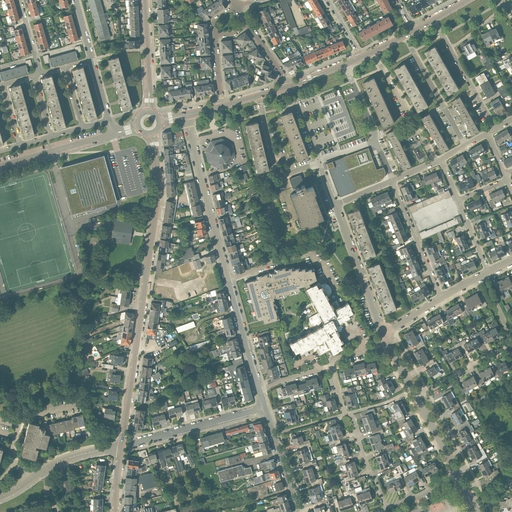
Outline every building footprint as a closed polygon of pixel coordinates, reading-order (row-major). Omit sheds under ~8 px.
[(99,0),(88,0),(100,40),(110,38),(105,20),(109,18),(107,13),(103,14),(99,0)] [(222,10),(216,2),(212,4),(212,3),(209,0),(207,0),(209,1),(217,13),(219,12),(220,11),(221,11),(222,10)] [(218,0),(216,2),(222,10),(227,6),(223,0),(218,0)] [(386,0),(376,0),(383,13),(391,9),(388,3),(388,2),(388,0),(387,0),(386,0)] [(424,8),(419,0),(415,0),(413,1),(413,2),(418,11),(424,8)] [(430,5),(427,0),(419,0),(424,8),(430,5)] [(8,9),(15,7),(14,1),(6,3),(8,9)] [(217,13),(209,1),(207,2),(209,5),(209,4),(210,6),(206,8),(212,16),(213,16),(214,15),(215,15),(217,13)] [(35,2),(28,4),(29,10),(37,8),(35,2)] [(314,12),(321,8),(317,2),(311,6),(314,12)] [(347,2),(340,6),(343,11),(350,7),(347,2)] [(418,11),(413,2),(411,3),(410,3),(407,4),(413,15),(418,11)] [(9,16),(17,13),(15,7),(8,9),(9,16)] [(212,16),(206,8),(203,10),(201,7),(200,8),(200,7),(197,9),(197,10),(196,10),(201,17),(202,17),(202,19),(206,19),(207,20),(212,17),(212,16)] [(266,8),(259,12),(261,17),(274,12),(272,9),(271,10),(270,7),(266,9),(266,8)] [(350,7),(343,11),(347,16),(353,12),(350,7)] [(37,8),(29,10),(31,16),(39,14),(37,8)] [(314,19),(317,17),(324,13),(321,8),(314,12),(311,14),(314,19)] [(274,12),(261,17),(264,23),(276,17),(274,12)] [(353,12),(347,16),(350,21),(356,17),(353,12)] [(19,20),(17,13),(9,16),(11,22),(19,20)] [(324,13),(317,17),(320,23),(327,18),(324,13)] [(63,16),(65,23),(73,21),(71,14),(63,16)] [(276,17),(264,23),(266,28),(273,25),(278,22),(277,20),(280,18),(279,16),(276,17)] [(356,17),(350,21),(353,27),(360,23),(356,17)] [(373,25),(377,33),(384,29),(384,30),(386,29),(386,28),(392,24),(388,17),(373,25)] [(327,18),(320,23),(323,28),(327,30),(331,27),(329,24),(330,24),(327,18)] [(73,21),(65,23),(67,29),(74,27),(73,21)] [(34,25),(35,31),(43,29),(41,22),(34,25)] [(273,25),(266,28),(268,33),(283,26),(282,24),(275,28),(273,25)] [(371,36),(377,33),(373,25),(358,33),(363,41),(369,37),(370,38),(371,37),(371,36)] [(283,26),(268,33),(271,39),(279,35),(284,33),(283,30),(285,29),(283,26)] [(74,27),(67,29),(68,35),(76,33),(74,27)] [(15,37),(23,34),(21,28),(14,30),(15,37)] [(43,29),(35,31),(37,37),(45,35),(43,29)] [(496,29),(489,32),(493,41),(497,39),(500,38),(496,29)] [(240,35),(246,44),(250,41),(251,42),(250,42),(252,45),(254,44),(245,32),(243,33),(242,34),(241,34),(241,35),(240,35)] [(493,41),(489,32),(482,35),(487,46),(490,45),(494,43),(493,41)] [(76,33),(68,35),(70,42),(78,39),(76,33)] [(17,43),(25,41),(23,34),(15,37),(17,43)] [(45,35),(37,37),(39,44),(47,41),(45,35)] [(246,44),(240,35),(239,36),(238,36),(237,37),(235,39),(241,47),(243,51),(245,50),(243,47),(242,47),(242,46),(246,44)] [(279,35),(271,39),(271,40),(272,42),(274,45),(281,41),(279,35)] [(340,41),(340,42),(336,43),(339,51),(345,48),(342,40),(340,41)] [(19,49),(27,47),(25,41),(17,43),(19,49)] [(47,41),(39,44),(41,50),(48,48),(47,41)] [(339,51),(336,43),(331,46),(334,53),(339,51)] [(471,45),(470,43),(464,47),(466,51),(464,52),(465,56),(468,54),(468,55),(477,50),(474,44),(471,45)] [(328,55),(325,48),(324,44),(322,45),(323,49),(320,50),(323,57),(328,55)] [(334,53),(331,46),(325,48),(328,55),(334,53)] [(28,53),(27,47),(19,49),(21,56),(28,53)] [(434,66),(442,61),(441,59),(442,58),(437,49),(436,49),(434,47),(426,51),(428,55),(427,56),(431,63),(432,62),(434,66)] [(258,50),(256,48),(251,52),(248,54),(244,55),(244,57),(248,56),(247,55),(249,55),(252,59),(260,53),(260,52),(259,52),(259,51),(258,50)] [(317,60),(314,53),(313,49),(309,51),(308,49),(307,49),(307,52),(309,55),(312,62),(317,60)] [(298,57),(295,58),(299,67),(305,65),(301,55),(299,52),(297,50),(295,52),(298,57)] [(323,57),(320,50),(314,53),(317,60),(323,57)] [(78,59),(76,53),(76,52),(49,59),(50,61),(50,63),(51,66),(78,59)] [(260,53),(252,59),(254,63),(253,63),(250,65),(250,64),(247,67),(248,69),(252,67),(264,58),(262,56),(262,55),(261,54),(260,53)] [(312,62),(309,55),(303,57),(306,64),(312,62)] [(112,77),(123,74),(118,56),(107,59),(112,77)] [(299,67),(295,58),(291,60),(290,59),(288,56),(287,57),(289,60),(290,60),(293,69),(299,67)] [(289,60),(287,57),(282,60),(281,59),(279,60),(288,72),(293,69),(290,60),(289,60)] [(442,61),(434,66),(436,69),(435,70),(439,77),(440,76),(442,80),(450,75),(449,73),(450,72),(445,63),(444,64),(442,61)] [(270,74),(270,73),(271,70),(268,69),(269,66),(267,66),(267,64),(263,63),(260,70),(262,71),(266,72),(270,74)] [(404,83),(412,78),(410,76),(411,75),(406,66),(405,67),(404,64),(395,68),(397,72),(396,73),(400,80),(401,79),(404,83)] [(27,67),(26,66),(0,73),(0,74),(0,75),(1,77),(2,80),(28,73),(27,67)] [(77,86),(87,84),(83,67),(72,69),(77,86)] [(247,74),(243,75),(245,84),(245,85),(252,83),(248,69),(246,70),(247,73),(247,74)] [(265,74),(264,78),(268,79),(268,80),(273,82),(275,75),(270,73),(270,74),(266,72),(262,71),(261,73),(264,74),(264,73),(265,74)] [(245,84),(243,75),(238,77),(237,75),(238,75),(237,72),(235,73),(239,86),(245,84)] [(239,86),(235,73),(234,73),(235,76),(236,77),(231,79),(234,88),(239,86)] [(476,77),(480,84),(488,80),(484,73),(476,77)] [(127,91),(123,74),(112,77),(117,94),(127,91)] [(46,95),(56,92),(51,75),(41,78),(46,95)] [(450,75),(442,80),(444,83),(442,84),(447,91),(448,91),(450,94),(458,89),(457,87),(458,86),(453,77),(452,78),(450,75)] [(234,88),(231,79),(226,80),(226,79),(226,76),(224,76),(225,80),(228,90),(234,88)] [(268,79),(264,78),(258,76),(256,84),(260,85),(260,84),(262,84),(263,82),(266,83),(268,80),(268,79)] [(371,97),(380,93),(379,90),(380,89),(376,80),(375,81),(373,78),(365,82),(366,86),(365,86),(368,94),(370,93),(371,97)] [(413,81),(412,78),(404,83),(405,86),(404,87),(408,94),(409,94),(411,97),(420,92),(418,90),(419,89),(414,80),(413,81)] [(206,85),(207,94),(214,93),(212,83),(209,84),(208,79),(205,80),(206,85)] [(187,98),(186,87),(181,88),(181,87),(181,84),(180,80),(179,80),(178,80),(179,82),(179,84),(181,99),(187,98)] [(488,80),(480,84),(484,91),(492,87),(488,80)] [(207,95),(207,94),(206,85),(201,85),(201,84),(202,84),(201,81),(199,81),(202,96),(207,95)] [(190,87),(186,87),(187,98),(194,97),(191,82),(189,83),(190,86),(190,87)] [(15,104),(25,101),(20,84),(10,87),(15,104)] [(92,101),(87,84),(77,86),(82,103),(92,101)] [(492,87),(484,91),(488,98),(495,94),(492,87)] [(127,91),(117,94),(122,111),(132,108),(127,91)] [(61,110),(56,92),(46,95),(51,112),(61,110)] [(420,92),(411,97),(413,101),(412,101),(416,108),(417,108),(419,111),(428,107),(426,104),(427,103),(422,94),(421,95),(420,92)] [(381,95),(380,93),(371,97),(373,100),(372,101),(375,108),(376,108),(378,112),(387,108),(386,105),(387,104),(383,95),(381,95)] [(462,118),(470,114),(460,97),(457,98),(456,98),(455,99),(455,100),(452,101),(454,105),(455,105),(461,114),(460,115),(462,118)] [(491,102),(495,109),(502,105),(498,98),(491,102)] [(30,118),(25,101),(15,104),(19,121),(30,118)] [(92,101),(82,103),(87,121),(97,118),(92,101)] [(502,105),(495,109),(499,116),(509,111),(507,107),(504,109),(502,105)] [(387,108),(378,112),(380,115),(379,116),(382,123),(383,123),(385,126),(394,123),(392,119),(393,119),(389,109),(388,110),(387,108)] [(61,110),(51,112),(56,129),(66,127),(61,110)] [(285,131),(297,127),(295,122),(294,123),(291,116),(293,116),(291,111),(280,115),(285,131)] [(431,136),(439,131),(429,114),(426,116),(426,115),(424,116),(425,116),(422,118),(424,122),(425,122),(430,131),(429,132),(431,136)] [(470,114),(462,118),(464,122),(465,122),(470,131),(469,132),(472,136),(474,134),(475,134),(476,133),(480,131),(470,114)] [(30,118),(19,121),(24,138),(34,135),(30,118)] [(251,141),(260,138),(259,134),(260,134),(258,126),(257,127),(256,122),(247,125),(247,128),(246,128),(248,138),(250,138),(251,141)] [(298,131),(297,127),(285,131),(291,146),(302,142),(301,137),(299,138),(297,131),(298,131)] [(507,129),(501,133),(505,140),(509,137),(510,140),(511,138),(511,136),(511,135),(510,135),(507,129)] [(395,152),(403,148),(395,130),(391,131),(390,132),(387,134),(388,137),(389,137),(394,147),(393,148),(395,152)] [(162,139),(179,137),(183,136),(182,131),(175,132),(176,135),(171,136),(171,132),(162,133),(162,139)] [(439,131),(431,136),(434,139),(435,139),(440,148),(439,149),(441,153),(444,151),(444,152),(446,151),(446,150),(449,149),(439,131)] [(505,140),(501,133),(494,137),(498,142),(497,143),(499,146),(502,145),(500,142),(505,140)] [(260,138),(251,141),(251,143),(250,144),(252,154),(253,153),(254,156),(263,154),(263,150),(264,150),(262,142),(261,142),(260,138)] [(220,169),(227,168),(227,166),(229,166),(235,156),(232,145),(222,139),(211,141),(205,151),(208,162),(218,168),(219,168),(220,169)] [(302,142),(291,146),(297,162),(308,157),(306,153),(305,153),(303,147),(304,146),(302,142)] [(481,144),(475,148),(479,155),(483,152),(485,154),(487,153),(485,149),(485,150),(481,144)] [(414,150),(420,160),(427,156),(421,146),(414,150)] [(343,157),(327,163),(339,196),(340,196),(341,197),(355,192),(355,191),(356,190),(381,181),(369,148),(343,157)] [(403,148),(395,152),(397,156),(398,155),(402,165),(401,166),(403,170),(406,169),(408,168),(411,166),(403,148)] [(479,155),(475,148),(469,151),(472,157),(471,157),(473,161),(476,159),(474,157),(479,155)] [(176,153),(164,154),(164,161),(173,160),(185,158),(188,158),(187,152),(176,153)] [(108,153),(60,165),(72,217),(108,209),(106,203),(117,201),(109,166),(111,166),(108,153)] [(263,154),(254,156),(255,159),(253,159),(256,169),(257,169),(258,172),(267,170),(266,166),(268,166),(266,158),(264,158),(263,154)] [(463,154),(456,158),(461,167),(466,164),(466,165),(469,164),(467,160),(466,160),(463,154)] [(511,164),(511,162),(510,158),(506,159),(505,156),(502,157),(504,160),(503,160),(506,167),(511,164)] [(461,167),(456,158),(450,162),(453,167),(453,168),(455,173),(458,171),(457,169),(461,167)] [(491,172),(488,173),(491,179),(497,177),(493,167),(489,168),(491,172)] [(491,179),(488,173),(486,169),(480,172),(482,177),(484,182),(491,179)] [(437,172),(430,175),(435,187),(438,186),(436,183),(441,181),(440,178),(439,178),(437,172)] [(208,176),(210,185),(224,180),(223,178),(221,179),(220,174),(208,176)] [(246,174),(237,177),(240,183),(248,179),(246,174)] [(435,187),(430,175),(424,178),(424,179),(421,181),(423,186),(431,183),(432,184),(431,185),(432,188),(435,187)] [(222,190),(220,185),(233,179),(232,176),(229,177),(224,180),(210,185),(212,191),(213,191),(213,193),(215,193),(222,190)] [(471,177),(464,180),(468,189),(475,186),(471,177)] [(468,189),(464,180),(458,183),(462,191),(468,189)] [(404,195),(411,191),(415,190),(413,185),(412,186),(411,183),(407,184),(407,185),(401,188),(404,195)] [(296,193),(289,195),(298,220),(297,220),(300,227),(306,224),(307,227),(318,223),(317,221),(323,218),(314,194),(315,194),(313,187),(305,190),(305,187),(304,185),(295,188),(296,193)] [(175,186),(166,186),(167,197),(176,196),(175,186)] [(496,192),(500,202),(506,199),(505,196),(502,189),(496,192)] [(417,203),(419,202),(422,201),(425,200),(424,197),(419,199),(416,194),(413,195),(411,191),(404,195),(407,202),(414,198),(415,201),(416,200),(417,203)] [(213,198),(214,201),(226,198),(226,196),(231,194),(230,192),(225,194),(226,195),(223,196),(222,192),(213,194),(213,195),(213,196),(213,197),(213,198)] [(382,194),(385,202),(387,206),(393,203),(388,192),(382,194)] [(500,202),(496,192),(490,194),(492,201),(489,203),(491,209),(496,207),(495,204),(500,202)] [(258,193),(252,196),(254,202),(260,199),(258,193)] [(226,198),(214,201),(216,207),(224,205),(223,201),(232,198),(231,194),(226,196),(226,198)] [(377,197),(380,204),(385,202),(382,194),(377,197)] [(382,210),(380,204),(377,197),(371,199),(374,206),(370,208),(375,219),(377,218),(375,213),(382,210)] [(473,201),(476,208),(480,207),(481,210),(484,209),(483,206),(480,199),(473,201)] [(163,221),(172,223),(175,202),(166,201),(163,221)] [(476,208),(473,201),(467,204),(470,211),(472,214),(474,213),(473,210),(476,208)] [(227,212),(226,206),(216,208),(218,218),(228,215),(232,213),(232,211),(229,212),(227,212)] [(355,228),(364,225),(363,222),(365,221),(361,212),(359,212),(358,209),(349,212),(351,217),(350,217),(353,225),(354,224),(355,228)] [(503,215),(506,221),(511,218),(511,213),(511,211),(503,215)] [(399,217),(396,212),(389,215),(390,218),(383,221),(384,223),(387,222),(391,220),(399,217)] [(480,232),(487,228),(490,227),(489,223),(490,223),(489,219),(493,217),(492,214),(488,216),(482,218),(484,222),(477,225),(480,232)] [(220,224),(228,222),(235,220),(234,217),(231,218),(230,215),(218,219),(219,220),(218,220),(219,221),(219,222),(220,224)] [(194,220),(197,229),(205,227),(202,217),(194,220)] [(399,217),(391,220),(393,226),(401,223),(399,217)] [(132,234),(133,232),(131,232),(132,223),(115,220),(112,241),(129,244),(131,235),(132,235),(132,234)] [(163,222),(161,232),(170,233),(172,233),(179,233),(182,232),(181,229),(179,230),(178,230),(178,231),(170,229),(171,223),(163,222)] [(401,223),(393,226),(396,232),(403,229),(401,223)] [(237,225),(221,229),(222,232),(222,233),(223,234),(223,235),(231,233),(230,229),(238,227),(237,225)] [(364,225),(355,228),(357,232),(355,232),(358,240),(360,239),(361,243),(370,240),(369,237),(370,236),(367,227),(365,227),(364,225)] [(197,229),(194,230),(195,233),(191,234),(192,237),(207,233),(205,227),(197,229)] [(489,233),(487,228),(480,232),(482,238),(490,235),(492,240),(497,237),(494,231),(489,233)] [(403,229),(396,232),(398,237),(406,234),(403,229)] [(231,233),(223,235),(224,238),(224,241),(244,235),(243,233),(238,234),(238,235),(237,236),(236,234),(233,235),(232,233),(231,233)] [(406,234),(398,237),(401,243),(408,240),(406,234)] [(244,235),(224,241),(226,246),(235,243),(235,242),(243,239),(245,238),(244,235)] [(455,238),(458,245),(466,241),(463,235),(455,238)] [(500,248),(496,250),(499,257),(506,254),(503,248),(504,248),(503,246),(505,245),(501,236),(499,237),(501,242),(500,243),(501,245),(499,246),(500,248)] [(160,242),(159,246),(172,248),(173,247),(177,246),(177,245),(168,243),(169,240),(160,239),(160,240),(160,241),(160,242)] [(370,240),(361,243),(362,247),(361,247),(364,255),(365,254),(367,258),(376,255),(375,252),(376,252),(372,242),(371,243),(370,240)] [(466,241),(458,245),(455,246),(457,250),(455,251),(457,255),(462,253),(461,251),(468,248),(466,241)] [(235,243),(226,246),(228,252),(241,248),(240,245),(237,245),(237,243),(235,243)] [(427,248),(430,255),(437,252),(435,247),(437,246),(436,243),(432,245),(433,246),(427,248)] [(401,255),(402,255),(413,251),(410,245),(399,250),(401,255)] [(193,261),(200,258),(199,256),(198,253),(194,255),(191,247),(180,251),(185,264),(193,261)] [(244,247),(241,248),(228,252),(230,260),(239,257),(238,253),(245,250),(244,247)] [(499,257),(496,250),(491,252),(490,250),(487,251),(489,255),(490,255),(492,260),(499,257)] [(158,254),(157,260),(170,262),(170,260),(167,259),(167,260),(165,259),(166,255),(166,253),(167,254),(167,252),(158,251),(158,254)] [(413,251),(402,255),(404,258),(400,260),(401,262),(415,256),(413,251)] [(437,252),(430,255),(433,262),(438,259),(440,263),(445,261),(442,255),(439,256),(437,252)] [(205,257),(204,257),(200,258),(193,261),(197,273),(198,277),(204,275),(202,271),(199,262),(205,260),(206,263),(215,261),(213,254),(205,257)] [(239,257),(230,260),(232,265),(242,261),(244,260),(243,256),(239,257)] [(405,263),(409,262),(410,265),(417,262),(415,256),(401,262),(402,265),(405,263)] [(472,262),(468,264),(470,271),(477,268),(475,262),(474,258),(471,260),(472,262)] [(170,262),(157,260),(156,267),(156,270),(162,271),(162,268),(164,268),(164,264),(166,264),(169,265),(170,262)] [(470,271),(468,264),(467,264),(466,260),(462,262),(463,262),(461,263),(461,262),(455,264),(458,269),(461,268),(463,274),(470,271)] [(242,261),(232,265),(234,275),(251,268),(249,265),(243,267),(242,261)] [(445,261),(440,263),(442,267),(436,269),(439,276),(446,273),(449,272),(447,267),(446,265),(445,261)] [(410,265),(411,268),(411,269),(404,272),(405,274),(406,273),(420,267),(417,262),(410,265)] [(376,282),(385,278),(384,276),(385,275),(381,265),(380,266),(379,263),(370,266),(371,270),(370,271),(373,278),(374,278),(376,282)] [(304,285),(306,288),(311,285),(311,286),(316,283),(315,280),(316,279),(313,268),(307,270),(306,268),(300,269),(300,267),(294,269),(293,267),(287,269),(286,267),(274,270),(274,272),(258,277),(259,279),(244,283),(245,287),(244,288),(244,289),(245,290),(246,291),(248,299),(248,300),(248,302),(248,303),(249,303),(252,311),(251,312),(251,314),(252,315),(253,315),(254,320),(257,319),(258,321),(263,319),(264,323),(275,320),(277,320),(278,320),(279,320),(279,319),(276,309),(277,308),(277,307),(276,306),(275,305),(273,298),(279,296),(280,297),(281,297),(282,296),(283,296),(283,295),(291,293),(292,293),(294,293),(295,293),(295,292),(300,290),(299,287),(304,285)] [(420,267),(406,273),(406,275),(411,273),(413,277),(414,277),(419,274),(422,273),(420,267)] [(446,273),(439,276),(442,283),(447,281),(448,281),(452,279),(452,277),(449,278),(448,278),(446,273)] [(511,287),(511,281),(511,282),(509,277),(503,280),(507,290),(511,287)] [(385,278),(376,282),(377,286),(376,286),(379,294),(380,293),(381,297),(390,294),(389,291),(391,291),(387,281),(386,281),(385,278)] [(507,290),(503,280),(496,283),(500,290),(497,292),(501,300),(504,298),(501,293),(507,290)] [(323,283),(321,284),(319,282),(316,284),(315,284),(316,283),(311,286),(311,285),(306,288),(304,289),(306,291),(307,291),(310,296),(308,296),(311,301),(312,300),(315,305),(314,306),(316,311),(317,310),(319,312),(309,318),(309,319),(308,321),(313,330),(311,332),(310,330),(306,333),(306,334),(301,337),(301,336),(296,338),(297,339),(292,342),(291,341),(288,342),(292,349),(293,349),(295,353),(299,351),(301,354),(304,353),(303,351),(308,349),(309,350),(313,347),(316,346),(320,355),(330,349),(331,352),(330,352),(331,355),(338,351),(342,348),(340,344),(343,342),(342,340),(341,340),(338,335),(339,335),(338,332),(341,331),(346,332),(346,330),(347,328),(342,327),(340,324),(342,323),(342,322),(347,319),(348,320),(350,319),(348,315),(353,313),(350,309),(351,308),(347,302),(345,303),(345,304),(340,307),(336,300),(330,304),(327,299),(328,298),(327,297),(330,295),(331,293),(331,290),(330,287),(328,285),(326,284),(323,283)] [(419,286),(421,289),(425,296),(431,293),(424,283),(419,286)] [(420,299),(415,292),(414,289),(409,292),(415,303),(420,299)] [(415,292),(420,299),(425,296),(421,289),(415,292)] [(121,294),(121,298),(129,299),(130,291),(120,290),(119,293),(121,294)] [(189,292),(191,298),(197,296),(195,290),(189,292)] [(224,291),(216,293),(216,295),(212,297),(213,301),(217,299),(225,297),(224,291)] [(471,297),(476,307),(480,305),(482,308),(485,307),(487,305),(483,297),(480,299),(478,293),(471,297)] [(390,294),(381,297),(383,301),(382,301),(384,309),(386,308),(387,312),(396,309),(394,304),(395,304),(392,296),(391,297),(390,294)] [(217,299),(218,302),(211,305),(212,308),(213,307),(219,305),(219,304),(227,303),(225,297),(217,299)] [(464,307),(465,308),(469,315),(475,312),(473,309),(476,307),(471,297),(464,300),(467,306),(464,307)] [(129,299),(121,298),(120,305),(127,306),(127,303),(129,303),(129,299)] [(151,302),(150,309),(163,310),(163,308),(162,308),(162,304),(160,303),(161,300),(153,299),(152,302),(151,302)] [(219,305),(213,307),(209,309),(210,312),(215,310),(214,310),(216,309),(217,312),(220,311),(228,309),(227,303),(219,304),(219,305)] [(452,307),(457,315),(461,313),(463,317),(465,315),(466,317),(469,315),(465,308),(462,310),(460,307),(459,304),(452,307)] [(446,318),(449,324),(450,325),(454,323),(453,322),(454,321),(453,317),(457,315),(452,307),(446,310),(448,314),(447,314),(449,317),(446,318)] [(434,317),(438,325),(442,323),(444,327),(449,324),(446,318),(443,320),(442,317),(440,314),(434,317)] [(211,333),(220,330),(233,327),(230,317),(222,319),(224,326),(210,330),(211,333)] [(427,328),(428,329),(430,334),(436,331),(434,327),(438,325),(434,317),(427,320),(429,324),(430,327),(427,328)] [(124,319),(122,318),(122,320),(121,323),(121,325),(123,325),(132,326),(133,320),(124,319)] [(178,333),(195,327),(194,321),(175,328),(178,333)] [(493,329),(489,331),(494,339),(500,336),(498,332),(499,332),(497,330),(500,328),(497,322),(491,325),(493,329)] [(233,327),(220,330),(218,331),(219,335),(225,332),(227,338),(224,339),(224,342),(236,338),(233,327)] [(159,329),(157,329),(147,328),(146,338),(157,340),(167,334),(166,330),(164,330),(162,330),(159,329)] [(407,340),(415,336),(413,332),(415,331),(414,329),(407,332),(404,334),(407,340)] [(494,339),(489,331),(485,333),(483,330),(478,333),(481,338),(484,337),(485,339),(486,339),(487,342),(494,339)] [(132,333),(122,331),(118,332),(117,336),(115,337),(112,338),(113,341),(121,338),(131,339),(132,333)] [(257,338),(259,343),(268,340),(266,335),(268,335),(267,331),(259,333),(260,337),(257,338)] [(481,338),(478,333),(472,335),(474,339),(471,341),(475,349),(481,346),(480,342),(479,340),(481,338)] [(418,347),(424,344),(422,341),(421,342),(419,339),(417,340),(415,336),(407,340),(411,347),(414,345),(417,344),(418,347)] [(236,338),(224,342),(219,344),(220,348),(231,345),(232,347),(234,346),(234,345),(238,344),(236,338)] [(186,348),(189,352),(192,351),(211,345),(209,340),(186,347),(186,348)] [(475,349),(471,341),(466,343),(465,340),(459,343),(463,348),(465,347),(466,350),(467,349),(469,352),(475,349)] [(463,348),(459,343),(454,346),(456,349),(452,351),(456,359),(463,356),(461,353),(461,352),(460,350),(463,348)] [(226,353),(232,351),(239,349),(239,348),(238,344),(234,345),(234,346),(232,347),(231,345),(220,348),(215,349),(216,351),(212,352),(214,357),(226,353)] [(418,359),(425,355),(423,351),(425,350),(424,347),(425,347),(424,344),(418,347),(420,349),(417,351),(414,353),(418,359)] [(232,351),(226,353),(227,355),(228,359),(241,355),(240,352),(240,351),(240,350),(239,350),(239,349),(232,351)] [(456,359),(452,351),(448,353),(446,350),(443,352),(441,353),(444,359),(446,357),(448,360),(448,359),(450,363),(456,359)] [(123,357),(115,355),(115,356),(114,360),(112,359),(111,364),(114,364),(117,365),(118,365),(118,364),(122,365),(123,357)] [(429,365),(430,364),(434,362),(433,359),(431,360),(429,358),(428,359),(425,355),(418,359),(421,365),(424,364),(427,362),(429,365)] [(272,356),(270,357),(261,359),(262,364),(271,362),(274,361),(272,356)] [(142,362),(142,366),(152,367),(156,365),(151,364),(151,361),(153,361),(153,358),(143,357),(143,360),(142,361),(142,362)] [(436,361),(434,362),(430,364),(432,367),(429,368),(429,369),(426,370),(429,377),(433,375),(438,373),(435,368),(439,367),(436,361)] [(496,371),(499,377),(502,375),(501,373),(509,369),(505,361),(501,363),(500,362),(496,364),(499,369),(496,371)] [(361,375),(358,364),(353,366),(353,368),(354,368),(356,377),(361,375)] [(244,366),(235,368),(234,365),(224,368),(225,371),(229,370),(230,376),(231,375),(233,375),(238,374),(245,371),(244,366)] [(141,375),(151,376),(152,367),(142,366),(141,375)] [(485,370),(489,379),(495,376),(496,378),(499,377),(496,371),(493,372),(490,367),(485,370)] [(87,368),(81,371),(83,376),(89,374),(87,368)] [(116,370),(113,369),(110,369),(109,373),(111,374),(110,382),(114,383),(115,383),(119,383),(120,379),(120,375),(115,375),(116,370)] [(479,380),(482,386),(486,384),(485,382),(489,379),(485,370),(479,373),(482,379),(479,380)] [(238,374),(233,375),(231,375),(232,378),(227,379),(228,384),(229,383),(229,384),(230,383),(233,382),(240,381),(247,378),(245,371),(238,374)] [(151,376),(141,375),(140,382),(148,383),(152,380),(161,375),(159,372),(156,373),(151,376)] [(468,379),(473,388),(478,385),(479,387),(482,386),(479,380),(477,381),(474,376),(468,379)] [(247,378),(240,381),(241,388),(249,385),(247,378)] [(473,388),(468,379),(462,382),(465,388),(463,389),(466,395),(469,393),(468,391),(473,388)] [(148,383),(140,382),(139,388),(148,389),(148,386),(151,385),(154,383),(152,380),(148,383)] [(384,389),(393,385),(390,380),(386,383),(384,380),(378,383),(380,386),(379,386),(382,391),(384,389)] [(233,382),(230,383),(233,393),(227,394),(229,405),(236,403),(234,396),(236,395),(233,382)] [(249,385),(241,388),(243,394),(251,392),(249,385)] [(393,385),(384,389),(387,394),(385,395),(386,398),(392,395),(391,392),(395,390),(393,385)] [(441,399),(444,403),(452,399),(449,393),(452,392),(450,389),(445,392),(446,394),(442,396),(443,398),(441,399)] [(346,401),(354,398),(353,393),(355,393),(354,390),(348,391),(349,394),(344,396),(346,401)] [(117,400),(118,393),(116,393),(116,392),(109,391),(108,395),(108,398),(102,397),(101,401),(109,402),(110,399),(114,400),(114,399),(117,400)] [(229,405),(227,394),(226,392),(224,393),(224,395),(221,396),(223,407),(229,405)] [(251,392),(243,394),(245,401),(253,399),(251,392)] [(218,405),(216,397),(215,398),(214,395),(214,393),(208,394),(211,406),(218,405)] [(211,406),(208,394),(205,395),(206,398),(203,398),(206,408),(211,406)] [(328,397),(322,399),(323,402),(325,401),(327,406),(336,404),(334,398),(329,400),(328,397)] [(455,397),(452,399),(444,403),(446,408),(448,407),(449,408),(453,406),(454,409),(459,406),(455,397)] [(356,404),(354,398),(346,401),(347,406),(352,405),(353,408),(359,406),(358,403),(356,404)] [(198,399),(191,401),(194,411),(200,410),(198,399)] [(194,411),(191,401),(185,403),(188,413),(194,411)] [(396,412),(404,407),(401,401),(398,403),(391,406),(393,409),(395,408),(396,412)] [(336,404),(327,406),(328,411),(326,412),(327,415),(333,413),(332,410),(337,409),(336,404)] [(295,406),(288,408),(289,411),(284,412),(286,418),(295,415),(293,410),(295,409),(295,406)] [(459,406),(454,409),(455,411),(452,413),(452,415),(451,416),(453,420),(462,416),(458,410),(461,409),(459,406)] [(181,407),(174,409),(176,416),(183,414),(181,407)] [(398,422),(403,419),(402,416),(404,415),(408,413),(404,407),(396,412),(398,415),(396,416),(398,418),(396,419),(398,422)] [(114,419),(115,412),(111,411),(111,409),(105,408),(104,414),(106,414),(106,418),(114,419)] [(363,418),(365,425),(374,421),(372,415),(376,414),(374,408),(367,410),(368,414),(365,416),(365,417),(363,418)] [(176,416),(174,409),(168,410),(170,418),(176,416)] [(158,416),(160,424),(166,422),(164,415),(163,413),(160,413),(161,415),(158,416)] [(85,424),(89,424),(86,414),(80,415),(77,416),(80,427),(85,425),(85,424)] [(297,414),(295,415),(286,418),(287,423),(292,422),(293,425),(299,423),(298,420),(299,416),(297,414)] [(463,426),(469,423),(464,414),(462,416),(453,420),(455,424),(457,423),(458,425),(460,424),(462,427),(463,426)] [(77,416),(71,417),(71,419),(74,428),(80,427),(77,416)] [(160,424),(158,416),(152,418),(154,425),(160,424)] [(68,431),(74,429),(74,428),(71,419),(66,420),(68,431)] [(406,429),(414,425),(411,419),(406,421),(404,419),(403,419),(398,422),(401,427),(405,426),(406,429)] [(63,432),(68,431),(66,420),(60,422),(63,432)] [(332,434),(341,431),(339,424),(337,425),(336,423),(334,423),(333,420),(326,422),(327,426),(326,428),(329,430),(330,429),(332,434)] [(255,430),(264,428),(262,422),(260,421),(247,425),(249,432),(255,430)] [(374,421),(365,425),(367,431),(371,430),(373,429),(374,432),(375,432),(382,429),(381,426),(377,428),(374,421)] [(50,435),(52,435),(49,425),(48,425),(47,422),(45,423),(45,425),(41,426),(41,427),(39,426),(40,425),(29,422),(23,446),(24,446),(22,456),(36,459),(38,449),(36,449),(36,446),(46,449),(50,435)] [(55,423),(57,433),(63,432),(60,422),(55,423)] [(55,423),(49,424),(49,425),(52,435),(57,433),(55,423)] [(469,423),(463,426),(465,428),(459,431),(460,433),(458,434),(460,438),(471,432),(473,431),(470,426),(469,423)] [(407,440),(412,437),(414,436),(412,434),(417,431),(414,425),(406,429),(403,431),(405,434),(406,437),(404,437),(406,441),(406,440),(407,440)] [(266,434),(264,428),(255,430),(256,433),(252,434),(252,433),(245,435),(246,439),(249,439),(266,434)] [(382,429),(375,432),(377,435),(370,437),(372,444),(380,441),(381,440),(379,435),(384,433),(382,429)] [(329,445),(338,442),(337,439),(343,437),(341,431),(332,434),(334,440),(328,442),(329,445)] [(215,434),(217,442),(223,441),(225,446),(228,445),(227,441),(226,439),(224,440),(222,432),(215,434)] [(471,432),(460,438),(463,443),(465,442),(465,443),(469,441),(471,444),(476,441),(475,438),(474,438),(471,432)] [(207,437),(209,445),(217,442),(215,434),(207,437)] [(266,434),(249,439),(249,441),(258,439),(259,442),(267,439),(266,434)] [(300,443),(301,446),(310,443),(309,440),(303,442),(301,435),(296,437),(295,435),(294,435),(294,434),(291,435),(292,436),(291,436),(294,445),(300,443)] [(415,447),(423,442),(420,436),(416,438),(413,439),(412,437),(407,440),(406,440),(408,444),(409,443),(410,445),(414,443),(415,447)] [(209,445),(207,437),(200,439),(202,446),(200,447),(201,452),(204,452),(203,447),(209,445)] [(270,446),(269,443),(269,444),(268,440),(259,443),(256,444),(256,446),(252,447),(252,448),(253,451),(261,448),(270,446)] [(380,441),(372,444),(375,450),(384,447),(383,444),(382,444),(380,441)] [(476,441),(471,444),(472,446),(468,448),(469,450),(467,451),(470,456),(481,450),(477,444),(478,444),(476,441)] [(338,453),(347,450),(347,449),(348,449),(347,446),(346,446),(345,443),(339,445),(338,442),(329,445),(330,448),(336,446),(338,453)] [(421,455),(422,454),(421,452),(427,449),(423,442),(415,447),(417,450),(412,453),(415,458),(416,458),(421,455)] [(310,443),(301,446),(302,449),(296,451),(298,458),(308,455),(306,451),(309,450),(309,447),(311,446),(310,443)] [(177,446),(179,454),(179,455),(180,456),(183,455),(184,457),(187,456),(187,458),(191,457),(189,453),(186,455),(185,448),(183,448),(182,444),(177,446)] [(170,448),(172,456),(173,457),(173,456),(176,464),(179,463),(181,471),(184,470),(184,469),(180,456),(179,455),(179,454),(177,446),(170,448)] [(270,446),(261,448),(253,451),(254,454),(262,452),(263,454),(271,452),(270,448),(270,446)] [(163,450),(166,458),(168,467),(173,466),(171,461),(171,462),(169,457),(172,456),(170,448),(163,450)] [(483,448),(481,450),(470,456),(472,460),(474,459),(475,460),(480,457),(481,460),(487,457),(483,448)] [(166,458),(163,450),(158,451),(162,467),(165,466),(164,461),(163,461),(162,461),(162,460),(166,458)] [(338,463),(344,461),(343,458),(349,456),(347,450),(338,453),(337,454),(337,456),(339,456),(340,459),(334,461),(335,464),(338,463)] [(154,464),(154,462),(158,461),(155,452),(148,454),(151,463),(154,469),(158,467),(156,463),(154,464)] [(379,463),(388,459),(385,453),(377,456),(379,463)] [(241,461),(240,459),(239,455),(228,458),(230,464),(241,461)] [(308,455),(298,458),(300,464),(306,462),(307,465),(316,462),(315,459),(310,461),(308,455)] [(487,457),(481,460),(483,463),(479,465),(480,466),(478,467),(481,471),(489,467),(486,461),(489,460),(487,457)] [(128,460),(127,467),(138,468),(139,460),(133,459),(133,460),(128,460)] [(276,465),(274,459),(259,464),(261,468),(263,467),(262,466),(267,464),(268,467),(276,465)] [(388,459),(379,463),(381,469),(390,465),(388,459)] [(347,471),(356,468),(354,461),(348,463),(347,460),(344,461),(338,463),(339,466),(345,464),(347,471)] [(316,462),(307,465),(308,468),(302,470),(304,477),(314,474),(314,473),(315,473),(314,470),(313,470),(312,467),(317,465),(316,462)] [(427,463),(432,473),(438,469),(435,462),(432,464),(430,462),(427,463)] [(417,467),(421,474),(424,472),(426,476),(432,473),(427,463),(424,465),(425,467),(422,469),(420,465),(417,467)] [(138,468),(127,467),(126,477),(135,478),(136,472),(139,472),(146,470),(148,469),(147,465),(138,468)] [(243,469),(242,465),(218,471),(220,482),(252,473),(252,472),(250,467),(243,469)] [(410,474),(415,482),(421,479),(418,475),(421,474),(417,467),(415,468),(416,471),(410,474)] [(489,467),(481,471),(483,476),(485,475),(486,476),(488,475),(489,477),(487,478),(489,483),(499,473),(497,469),(495,471),(493,468),(491,470),(489,467)] [(358,474),(356,468),(347,471),(349,477),(343,479),(344,482),(353,479),(352,476),(358,474)] [(264,475),(256,477),(253,478),(254,480),(260,478),(261,482),(261,481),(261,482),(265,480),(271,479),(272,481),(280,479),(278,470),(269,473),(264,475)] [(396,490),(396,491),(402,488),(401,485),(404,484),(399,472),(396,474),(396,475),(395,475),(397,480),(393,481),(396,490)] [(135,478),(126,477),(124,493),(136,493),(136,490),(136,486),(138,486),(138,484),(142,484),(143,490),(147,489),(157,487),(153,473),(143,475),(137,478),(135,478)] [(314,474),(304,477),(303,478),(304,480),(305,480),(306,483),(312,481),(313,484),(322,481),(321,478),(316,480),(314,474)] [(415,482),(410,474),(404,478),(409,486),(415,482)] [(67,491),(74,489),(70,479),(64,481),(67,491)] [(280,479),(272,481),(270,482),(271,485),(272,485),(274,485),(275,487),(276,491),(280,490),(284,488),(280,479)] [(322,481),(313,484),(314,487),(308,489),(310,495),(320,492),(318,486),(323,484),(322,481)] [(396,490),(393,481),(386,484),(390,492),(396,490)] [(266,487),(265,483),(247,488),(250,499),(255,497),(254,492),(262,490),(263,495),(268,494),(267,489),(266,487)] [(351,488),(351,491),(354,499),(357,498),(359,505),(366,502),(363,493),(362,490),(355,492),(355,490),(354,490),(353,487),(351,488)] [(343,499),(347,509),(347,510),(350,509),(350,508),(353,506),(351,500),(354,499),(351,491),(348,492),(350,497),(343,499)] [(363,493),(366,502),(372,500),(369,491),(363,493)] [(320,492),(310,495),(312,502),(318,500),(319,503),(328,500),(327,497),(322,499),(320,492)] [(136,493),(124,493),(124,503),(133,503),(135,503),(136,493)] [(270,505),(278,503),(287,500),(285,494),(277,496),(277,499),(269,501),(270,505)] [(347,509),(343,499),(343,498),(340,499),(341,500),(337,501),(335,496),(332,497),(336,507),(339,506),(340,511),(347,509)] [(511,496),(510,497),(511,501),(506,501),(500,502),(501,508),(511,506),(511,496)] [(287,500),(278,503),(280,507),(274,509),(273,508),(267,510),(267,511),(265,511),(264,511),(274,511),(284,509),(290,507),(287,500)] [(328,500),(319,503),(320,506),(314,508),(315,511),(324,511),(326,511),(327,511),(327,510),(327,508),(329,507),(329,505),(329,503),(328,500)]
